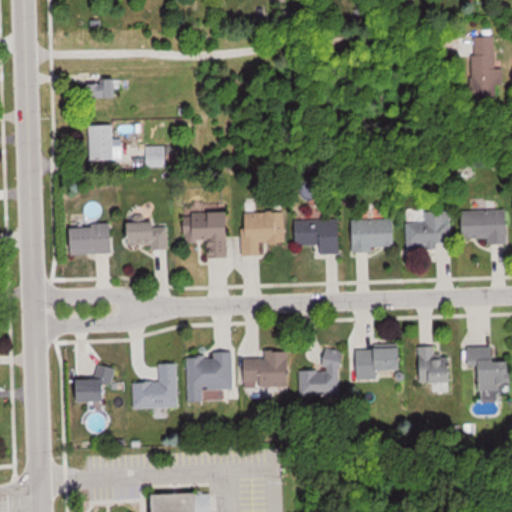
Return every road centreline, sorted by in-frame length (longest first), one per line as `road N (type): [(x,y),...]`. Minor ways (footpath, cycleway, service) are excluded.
road 1 (residential): [(40,511),(25,0)]
road 2 (residential): [(33,312),(511,291)]
